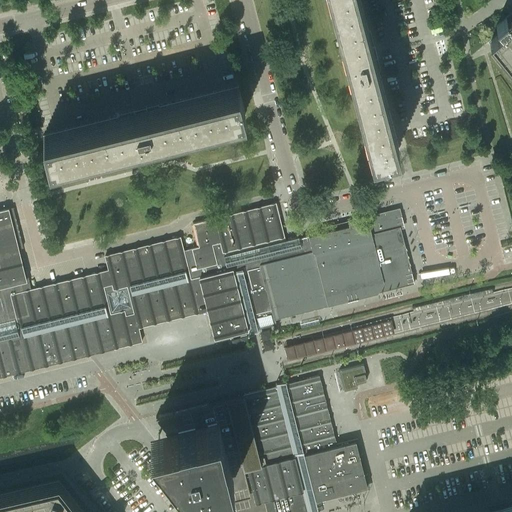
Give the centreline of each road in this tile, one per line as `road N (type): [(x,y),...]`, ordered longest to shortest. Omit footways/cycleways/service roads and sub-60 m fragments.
road 1 (residential): [(25,197),(42,262),(293,193)]
road 2 (residential): [(413,187),(475,173),(493,243),(487,256),(436,270)]
road 3 (residential): [(293,193),(243,0)]
road 4 (residential): [(186,346),(0,392)]
road 5 (residential): [(293,193),(321,210),(413,187)]
